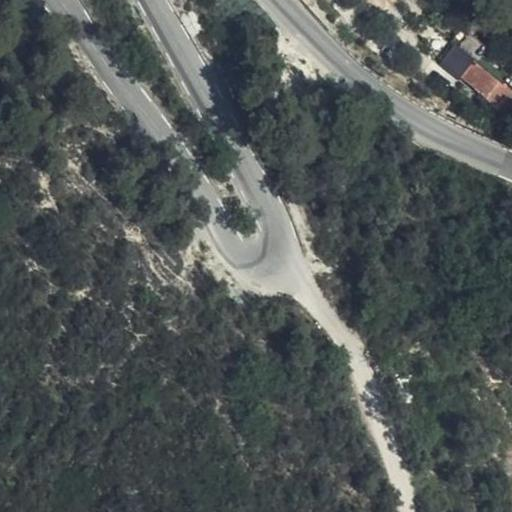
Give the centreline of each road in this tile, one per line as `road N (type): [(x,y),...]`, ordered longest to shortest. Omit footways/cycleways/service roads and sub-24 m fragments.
road 1 (tertiary): [(59,0),(227,241),(249,260),(275,261)]
road 2 (tertiary): [(275,261),(280,227),(147,0)]
road 3 (unclassified): [(275,261),(389,413),(416,497),(413,511)]
road 4 (tertiary): [(277,0),(386,106),(511,162)]
